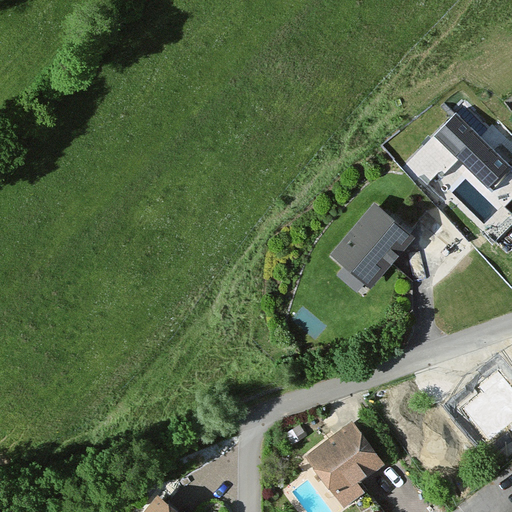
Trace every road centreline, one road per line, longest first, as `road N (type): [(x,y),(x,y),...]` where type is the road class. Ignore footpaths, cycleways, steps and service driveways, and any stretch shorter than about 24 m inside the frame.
road 1 (residential): [(511,324),(262,416),(251,433),(249,511)]
road 2 (track): [(254,424),(0,504)]
